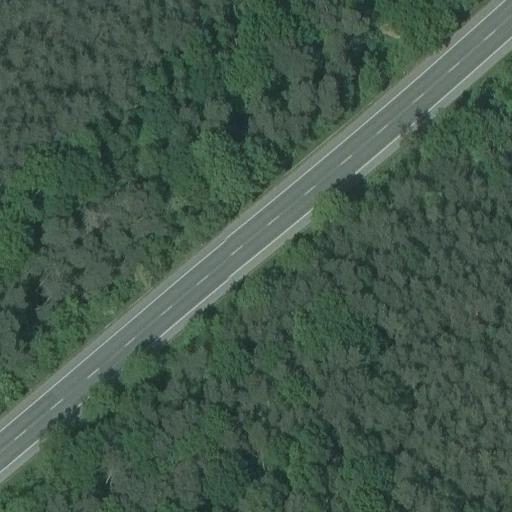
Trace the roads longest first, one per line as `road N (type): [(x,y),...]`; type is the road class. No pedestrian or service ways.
road 1 (primary): [(0,455),(511,11)]
road 2 (track): [(443,0),(399,43),(375,36),(361,0)]
